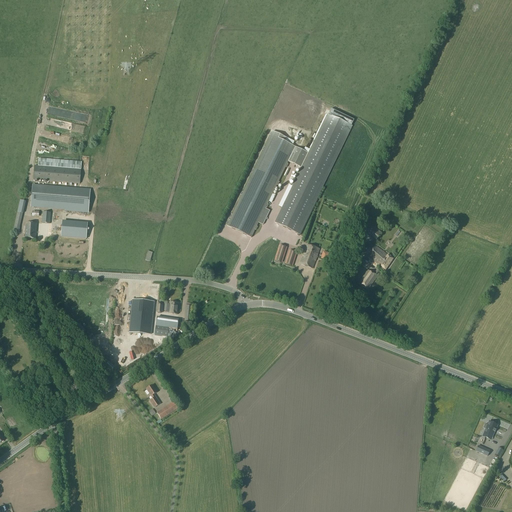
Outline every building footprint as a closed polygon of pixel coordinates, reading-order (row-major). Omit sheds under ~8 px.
[(277,186),(279,183),(278,183),(285,168),(286,168),(288,165),(287,165),(288,162),(301,168),(307,157),(275,223),(274,223),(299,235),(318,197),(352,127),(351,126),(354,120),(331,109),(328,115),(327,115),(326,114),(308,149),(305,148),(303,152),(295,148),(296,146),(293,145),(292,146),(294,142),(287,139),(285,143),(271,136),(265,148),(264,148),(262,151),(263,151),(254,170),(253,170),(251,173),(252,174),(243,193),(242,193),(241,196),(232,215),(231,215),(230,218),(230,219),(229,222),(228,222),(226,226),(227,226),(251,238),(255,231),(256,231),(257,228),(256,227),(266,208),(267,209),(268,205),(267,205),(269,202),(271,203),(275,196),(272,195),(277,186)] [(39,159),(38,167),(34,166),(33,180),(79,184),(81,163),(39,159)] [(32,194),(31,206),(65,209),(65,211),(88,213),(90,191),(66,189),(33,186),(32,194)] [(20,201),(17,213),(22,214),(23,214),(26,202),(20,201)] [(43,212),(42,222),(50,223),(51,213),(43,212)] [(14,227),(14,233),(19,233),(19,228),(22,214),(17,213),(14,227)] [(68,238),(69,223),(62,222),(61,237),(68,238)] [(26,224),(25,238),(35,239),(36,224),(26,224)] [(369,224),(364,232),(376,241),(378,238),(382,234),(369,224)] [(307,246),(300,264),(312,269),(319,250),(307,246)] [(281,266),(286,249),(279,247),(274,264),(281,266)] [(375,247),(368,257),(380,266),(379,267),(385,271),(393,260),(388,256),(375,247)] [(290,250),(285,265),(292,267),(296,252),(290,250)] [(368,271),(359,284),(369,290),(380,272),(377,270),(374,275),(368,271)] [(151,335),(154,302),(133,300),(130,333),(151,335)] [(167,305),(166,313),(169,313),(168,314),(171,314),(175,315),(178,315),(179,304),(176,303),(173,303),(170,303),(169,305),(167,305)] [(156,327),(154,335),(163,337),(168,337),(169,328),(169,327),(178,328),(178,323),(179,320),(157,317),(157,320),(156,324),(156,326),(156,327)] [(152,386),(146,390),(153,399),(150,401),(154,408),(160,405),(154,395),(157,393),(152,386)] [(174,402),(157,413),(162,420),(179,409),(174,402)] [(495,430),(497,426),(494,424),(492,423),(491,423),(489,422),(487,426),(485,425),(483,428),(485,429),(484,433),(487,434),(485,437),(488,439),(489,435),(492,437),(494,432),(495,433),(496,430),(495,430)] [(490,451),(478,446),(475,451),(487,457),(490,451)] [(494,454),(499,457),(502,450),(498,448),(494,454)]
